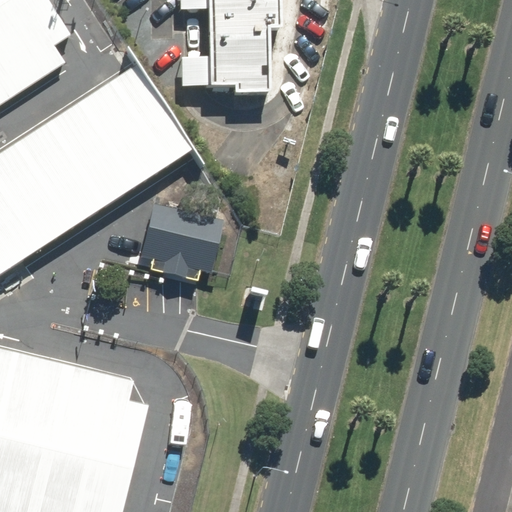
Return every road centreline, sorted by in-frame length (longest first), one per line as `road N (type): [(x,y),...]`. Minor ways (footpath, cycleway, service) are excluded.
road 1 (primary): [(286,511),(412,0)]
road 2 (primary): [(511,79),(408,511)]
road 3 (unknown): [(25,323),(139,223)]
